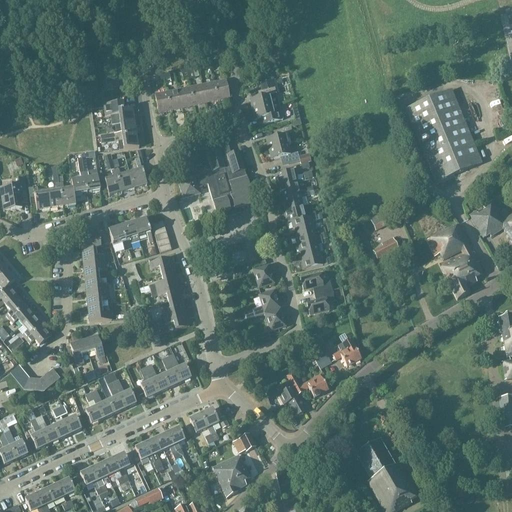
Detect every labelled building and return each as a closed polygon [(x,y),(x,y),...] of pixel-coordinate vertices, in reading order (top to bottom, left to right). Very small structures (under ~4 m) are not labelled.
[(511,13),(501,16),(500,16),(511,67),(511,13)] [(187,74),(189,80),(194,78),(191,67),(186,69),(187,74)] [(226,81),(214,84),(218,102),(230,99),(226,81)] [(267,90),(257,93),(259,98),(249,101),(252,111),(279,104),(273,81),(265,83),(267,90)] [(218,102),(214,84),(202,86),(206,104),(218,102)] [(206,104),(202,86),(190,89),(194,107),(206,104)] [(194,107),(190,89),(178,91),(182,109),(194,107)] [(182,109),(178,91),(166,94),(170,112),(182,109)] [(436,185),(482,165),(451,91),(405,110),(436,185)] [(170,112),(166,94),(154,96),(158,114),(170,112)] [(483,99),(484,104),(495,102),(493,96),(483,99)] [(103,106),(102,100),(97,101),(90,107),(91,111),(104,109),(103,106)] [(111,126),(114,126),(119,125),(135,123),(133,110),(119,112),(118,103),(103,106),(104,109),(105,118),(109,117),(110,118),(110,117),(111,126)] [(283,120),(279,104),(252,111),(255,121),(261,120),(262,126),(283,120)] [(287,121),(295,118),(293,112),(285,115),(287,121)] [(501,118),(493,119),(495,129),(503,128),(501,118)] [(137,136),(135,123),(119,125),(114,126),(116,135),(100,137),(101,141),(137,136)] [(268,151),(287,146),(286,140),(289,139),(288,135),(292,134),(291,128),(281,130),(283,136),(265,140),(268,151)] [(139,149),(137,136),(101,141),(101,145),(118,143),(119,152),(139,149)] [(498,147),(507,142),(505,138),(496,143),(498,147)] [(197,152),(182,157),(187,171),(192,170),(193,173),(184,175),(186,181),(178,183),(183,201),(200,196),(198,189),(207,186),(216,216),(228,212),(229,217),(241,213),(239,209),(252,205),(248,192),(250,191),(239,153),(231,155),(226,140),(216,143),(219,151),(206,155),(210,168),(196,172),(195,169),(201,167),(197,152)] [(290,156),(287,146),(268,151),(271,161),(283,158),(285,164),(299,160),(297,154),(290,156)] [(147,187),(138,159),(134,160),(138,173),(129,175),(134,191),(147,187)] [(87,170),(83,171),(87,195),(100,193),(97,177),(88,179),(87,170)] [(134,191),(129,175),(121,178),(118,170),(115,171),(121,194),(134,191)] [(278,182),(279,188),(297,183),(295,175),(300,174),(299,170),(274,176),(276,183),(278,182)] [(87,195),(83,171),(79,171),(80,180),(71,181),(72,187),(73,191),(74,197),(87,195)] [(103,179),(109,198),(121,194),(115,171),(111,172),(112,176),(103,179)] [(19,196),(25,195),(23,179),(12,181),(13,187),(0,189),(0,190),(1,198),(4,198),(6,212),(21,210),(19,196)] [(55,185),(55,189),(46,190),(49,211),(62,209),(58,179),(54,179),(54,183),(57,183),(58,185),(55,185)] [(61,179),(58,179),(62,209),(75,207),(74,197),(73,191),(72,187),(63,189),(63,184),(62,184),(61,179)] [(299,191),(297,183),(279,188),(280,193),(279,194),(280,200),(305,194),(313,192),(312,188),(299,191)] [(36,213),(49,211),(46,190),(37,192),(37,188),(33,189),(36,213)] [(306,198),(305,194),(280,200),(282,207),(283,206),(285,212),(303,207),(301,199),(306,198)] [(511,244),(511,215),(503,222),(491,202),(483,208),(485,211),(478,216),(476,212),(469,216),(483,240),(489,236),(491,238),(503,230),(511,244)] [(260,225),(254,204),(252,205),(239,209),(241,213),(245,230),(260,225)] [(311,218),(315,217),(314,213),(305,215),(303,207),(285,212),(286,217),(285,218),(286,224),(291,223),(304,220),(311,218)] [(370,231),(378,226),(372,215),(364,220),(370,231)] [(296,235),(314,230),(312,222),(322,220),(321,216),(315,217),(311,218),(304,220),(291,223),(293,229),(294,229),(296,235)] [(133,223),(138,238),(146,236),(149,244),(153,243),(146,220),(133,223)] [(133,223),(120,227),(128,251),(131,249),(130,246),(139,243),(138,238),(133,223)] [(164,228),(162,223),(151,226),(153,232),(164,228)] [(475,280),(483,276),(477,264),(478,263),(458,225),(426,242),(434,258),(440,255),(443,262),(461,252),(462,254),(439,266),(457,301),(469,294),(466,288),(477,283),(475,280)] [(128,251),(120,227),(108,231),(112,246),(115,254),(128,251)] [(166,234),(164,228),(153,232),(155,237),(166,234)] [(295,240),(297,247),(321,241),(322,242),(325,241),(324,236),(316,238),(314,230),(296,235),(297,240),(295,240)] [(168,240),(166,234),(155,237),(156,243),(168,240)] [(169,245),(168,240),(156,243),(158,249),(169,245)] [(326,240),(325,241),(322,242),(321,241),(297,247),(299,253),(300,253),(301,258),(320,254),(318,246),(322,245),(327,244),(326,240)] [(376,261),(398,250),(392,240),(381,245),(382,247),(372,252),(376,261)] [(171,251),(169,245),(158,249),(160,255),(171,251)] [(225,247),(218,249),(220,255),(227,252),(225,247)] [(81,253),(83,267),(105,265),(105,258),(96,259),(95,251),(81,253)] [(321,262),(320,254),(301,258),(303,264),(301,264),(303,271),(323,266),(327,265),(326,261),(321,262)] [(161,276),(175,273),(171,259),(149,264),(151,272),(159,270),(161,276)] [(226,267),(229,274),(236,272),(233,264),(226,267)] [(106,272),(105,265),(83,267),(84,281),(98,280),(98,273),(106,272)] [(258,290),(274,285),(268,267),(253,271),(258,290)] [(0,277),(0,294),(9,287),(14,282),(6,272),(0,277)] [(163,283),(154,285),(148,287),(150,294),(156,292),(178,287),(175,273),(161,276),(163,283)] [(317,289),(319,295),(332,292),(329,281),(322,283),(320,275),(300,280),(303,292),(317,289)] [(99,287),(98,280),(84,281),(86,295),(108,293),(107,286),(99,287)] [(138,292),(144,291),(141,283),(135,284),(138,292)] [(9,287),(0,294),(0,308),(4,305),(6,307),(18,297),(9,287)] [(182,300),(178,287),(156,292),(156,293),(150,295),(151,299),(158,298),(158,299),(166,297),(168,304),(182,300)] [(258,297),(264,315),(280,310),(274,292),(258,297)] [(334,302),(332,292),(319,295),(320,301),(306,305),(309,317),(329,312),(327,304),(334,302)] [(109,300),(108,293),(86,295),(87,310),(101,308),(101,301),(109,300)] [(5,317),(9,321),(26,307),(18,297),(6,307),(10,313),(5,317)] [(161,313),(163,320),(185,314),(182,300),(168,304),(170,311),(161,313)] [(34,317),(26,307),(9,321),(13,326),(18,322),(22,327),(34,317)] [(102,315),(101,308),(87,310),(89,324),(111,321),(110,314),(102,315)] [(218,327),(230,324),(227,310),(215,313),(218,327)] [(286,328),(280,310),(264,315),(270,333),(286,328)] [(189,328),(185,314),(163,320),(165,327),(173,325),(175,332),(189,328)] [(506,358),(511,357),(511,316),(498,320),(506,358)] [(43,327),(34,317),(22,327),(27,333),(22,337),(26,341),(43,327)] [(51,337),(43,327),(26,341),(30,346),(34,342),(39,348),(51,337)] [(339,339),(342,345),(337,348),(340,352),(332,357),(335,362),(341,359),(347,369),(361,361),(354,348),(353,348),(349,341),(348,342),(344,336),(339,339)] [(97,337),(83,341),(88,355),(94,352),(97,360),(104,358),(97,337)] [(88,355),(83,341),(70,345),(76,367),(84,365),(81,357),(88,355)] [(312,357),(314,360),(320,371),(325,368),(320,358),(318,354),(312,357)] [(326,355),(320,358),(325,368),(331,364),(326,355)] [(178,369),(172,356),(167,358),(179,385),(191,379),(185,366),(178,369)] [(179,385),(167,358),(162,361),(168,374),(162,377),(168,390),(179,385)] [(511,361),(501,363),(504,381),(511,380),(511,361)] [(157,379),(151,366),(145,369),(157,395),(168,390),(162,377),(157,379)] [(10,374),(13,378),(22,371),(19,367),(10,374)] [(140,387),(140,388),(136,390),(139,395),(143,393),(146,400),(157,395),(145,369),(139,371),(146,385),(140,387)] [(52,370),(48,374),(55,382),(60,379),(52,370)] [(26,375),(22,371),(13,378),(17,383),(26,375)] [(55,382),(48,374),(44,377),(51,386),(55,382)] [(328,392),(321,379),(319,377),(301,387),(293,374),(286,378),(297,397),(303,394),(303,393),(308,390),(314,400),(328,392)] [(23,390),(29,379),(26,375),(17,383),(23,390)] [(43,392),(51,386),(44,377),(40,381),(43,392)] [(33,391),(34,380),(29,379),(23,390),(33,391)] [(115,379),(111,381),(125,410),(136,405),(130,392),(124,395),(118,381),(117,381),(115,379)] [(43,392),(40,381),(34,380),(33,391),(43,392)] [(125,410),(111,381),(108,382),(110,385),(106,386),(112,400),(107,403),(113,415),(125,410)] [(305,412),(297,398),(296,399),(290,389),(291,388),(288,383),(276,389),(279,395),(279,396),(278,396),(283,406),(288,404),(295,418),(305,412)] [(96,392),(90,394),(102,421),(113,415),(107,403),(101,405),(96,392)] [(276,401),(271,393),(264,396),(269,405),(276,401)] [(102,421),(90,394),(84,397),(90,411),(85,413),(91,426),(102,421)] [(511,397),(499,399),(501,430),(511,429),(511,397)] [(63,407),(58,409),(61,417),(67,415),(63,407)] [(61,417),(58,409),(52,412),(55,420),(61,417)] [(218,425),(212,410),(200,416),(213,444),(218,441),(212,428),(218,425)] [(36,451),(47,446),(41,433),(36,420),(32,411),(25,414),(30,422),(36,436),(30,439),(36,451)] [(13,416),(6,419),(0,421),(0,430),(3,435),(10,448),(16,461),(27,456),(22,443),(15,446),(9,432),(6,427),(16,422),(13,416)] [(213,444),(200,416),(189,421),(196,435),(201,433),(207,446),(213,444)] [(41,417),(36,420),(41,433),(47,446),(59,441),(53,428),(47,431),(41,417)] [(75,418),(69,420),(64,423),(70,436),(81,430),(75,418)] [(223,429),(228,427),(223,418),(218,420),(223,429)] [(70,436),(64,423),(53,428),(59,441),(70,436)] [(179,429),(167,434),(173,447),(184,442),(179,429)] [(173,447),(167,434),(156,439),(162,452),(169,449),(174,462),(179,459),(175,453),(173,447)] [(16,461),(10,448),(3,435),(0,436),(0,441),(4,451),(0,452),(0,457),(4,467),(16,461)] [(249,436),(239,441),(233,444),(238,456),(244,453),(245,454),(255,450),(249,436)] [(145,445),(157,469),(161,467),(156,455),(162,452),(156,439),(145,445)] [(410,503),(419,498),(400,466),(395,469),(379,442),(356,456),(372,482),(367,485),(383,511),(398,511),(411,505),(410,503)] [(157,469),(145,445),(134,450),(137,456),(134,458),(137,465),(141,463),(142,466),(149,463),(150,465),(152,471),(157,469)] [(181,451),(175,453),(179,459),(184,457),(181,451)] [(130,468),(124,455),(113,460),(127,491),(131,489),(127,481),(123,471),(130,468)] [(244,483),(250,480),(238,457),(212,469),(226,500),(237,493),(236,492),(246,487),(244,483)] [(127,491),(113,460),(102,465),(107,478),(114,475),(120,486),(123,493),(127,491)] [(102,465),(91,470),(104,500),(106,499),(108,496),(101,481),(107,478),(102,465)] [(104,500),(91,470),(80,475),(85,488),(92,485),(100,502),(104,500)] [(69,481),(58,486),(63,498),(75,493),(69,481)] [(204,501),(211,499),(207,485),(200,487),(204,501)] [(63,498),(58,486),(47,491),(52,504),(63,498)] [(127,492),(129,497),(141,492),(139,487),(127,492)] [(52,504),(47,491),(35,496),(42,511),(48,511),(46,506),(52,504)] [(158,492),(135,503),(138,509),(149,504),(150,506),(162,500),(158,492)] [(42,511),(35,496),(24,501),(29,511),(34,511),(37,511),(42,511)]
